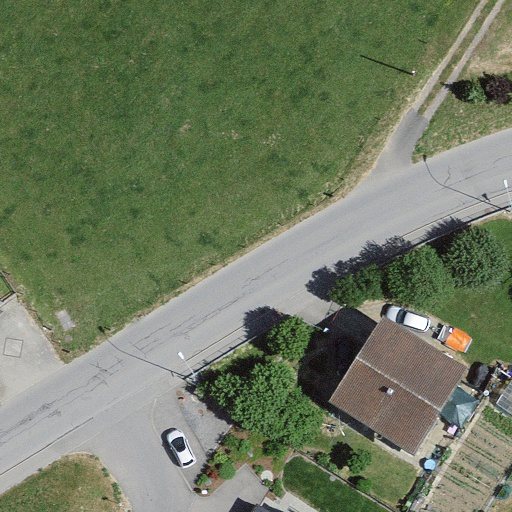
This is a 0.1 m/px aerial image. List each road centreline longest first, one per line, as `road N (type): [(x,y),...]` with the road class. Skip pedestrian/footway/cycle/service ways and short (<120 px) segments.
road 1 (tertiary): [(99,380),(374,218),(511,158)]
road 2 (track): [(374,218),(408,135),(494,0)]
road 3 (residential): [(150,511),(149,479),(99,380)]
